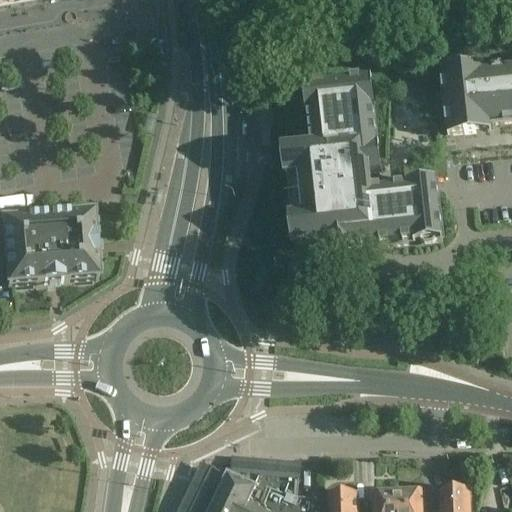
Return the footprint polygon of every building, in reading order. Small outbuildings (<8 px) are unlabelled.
[(0,0),(0,9),(52,1),(52,2),(56,2),(55,0),(0,0)] [(458,76),(443,77),(450,137),(464,136),(476,134),(482,134),(488,133),(491,133),(490,131),(490,127),(500,126),(511,124),(511,71),(484,74),(484,73),(469,74),(458,75),(458,76)] [(286,158),(283,169),(288,179),(289,181),(302,180),(306,222),(293,223),(295,249),(327,246),(328,256),(357,253),(357,252),(417,245),(417,246),(444,242),(437,188),(411,191),(411,192),(373,196),(371,179),(381,178),(378,152),(373,112),(370,86),(308,93),(315,152),(286,156),(286,158)] [(437,175),(436,164),(416,166),(403,167),(404,178),(437,175)] [(93,217),(2,225),(8,290),(99,282),(93,217)] [(312,511),(313,502),(300,500),(301,482),(260,478),(256,487),(231,475),(213,511),(312,511)] [(455,491),(455,494),(440,495),(441,511),(469,511),(468,494),(464,494),(464,491),(455,491)] [(424,511),(423,495),(421,495),(421,492),(409,492),(409,496),(398,496),(398,511),(424,511)] [(377,497),(373,497),(374,511),(398,511),(398,496),(387,497),(387,493),(377,494),(377,497)] [(333,499),(328,499),(328,511),(356,511),(356,498),(342,498),(342,495),(333,495),(333,499)]
